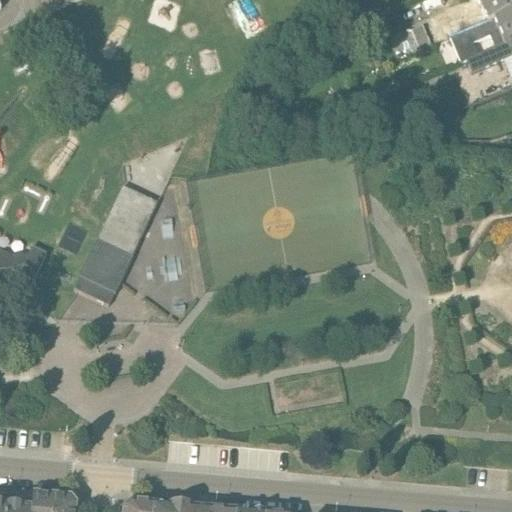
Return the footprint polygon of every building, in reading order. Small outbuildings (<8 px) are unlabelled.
[(39,0),(47,16),(58,11),(53,0),(39,0)] [(53,0),(58,11),(70,6),(67,0),(53,0)] [(341,0),(329,0),(333,10),(344,6),(341,0)] [(465,14),(431,29),(438,46),(449,41),(455,39),(511,15),(511,0),(484,0),(477,3),(474,2),(473,1),(461,6),(465,14)] [(460,67),(466,64),(478,59),(472,47),(489,40),(494,52),(503,49),(511,45),(511,15),(455,39),(449,41),(460,67)] [(379,31),(375,24),(359,31),(363,38),(379,31)] [(430,49),(421,28),(411,33),(420,53),(430,49)] [(511,45),(503,49),(494,52),(478,59),(466,64),(472,77),(511,59),(511,45)] [(329,113),(338,110),(332,96),(323,100),(329,113)] [(114,298),(119,289),(132,261),(131,261),(157,207),(122,190),(97,243),(82,275),(73,293),(108,310),(114,298)] [(10,258),(0,253),(0,287),(2,289),(0,292),(10,297),(14,290),(27,296),(47,256),(32,249),(27,259),(18,255),(10,258)] [(51,511),(53,501),(32,499),(30,511),(51,511)] [(74,511),(75,509),(69,502),(53,501),(51,511),(74,511)]
